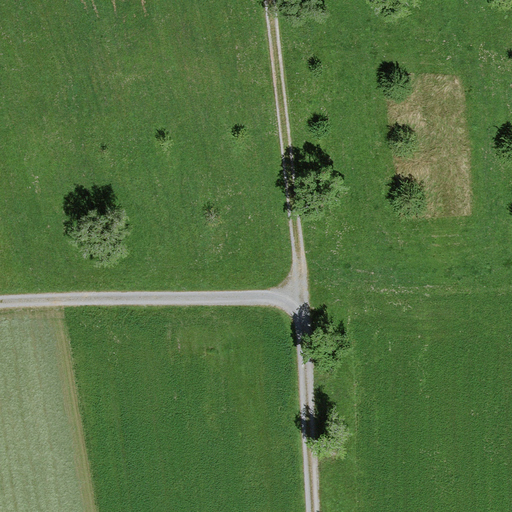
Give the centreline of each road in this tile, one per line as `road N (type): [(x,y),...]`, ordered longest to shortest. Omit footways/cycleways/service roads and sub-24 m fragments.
road 1 (track): [(312,511),(297,237),(271,0)]
road 2 (track): [(0,305),(300,292)]
